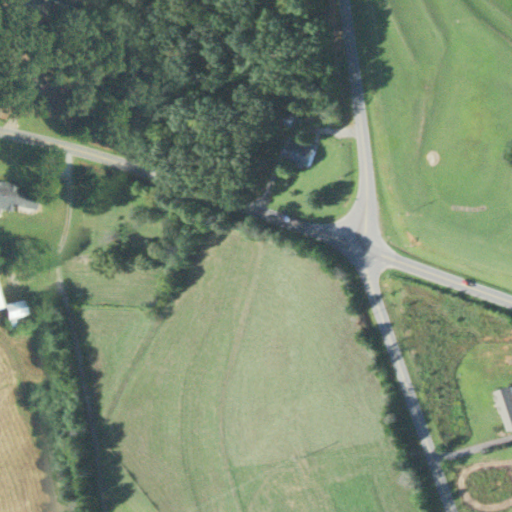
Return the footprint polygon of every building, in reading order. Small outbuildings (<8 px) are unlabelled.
[(49,0),(77,8),(79,0),(49,0)] [(292,126),(295,115),(280,110),(277,122),(292,126)] [(282,156),(309,167),(315,149),(289,139),(282,156)] [(0,207),(10,209),(10,205),(33,209),(37,190),(0,182),(0,207)] [(0,304),(0,306),(2,306),(5,319),(25,314),(21,299),(0,304)] [(511,429),(511,385),(494,391),(507,431),(511,429)]
